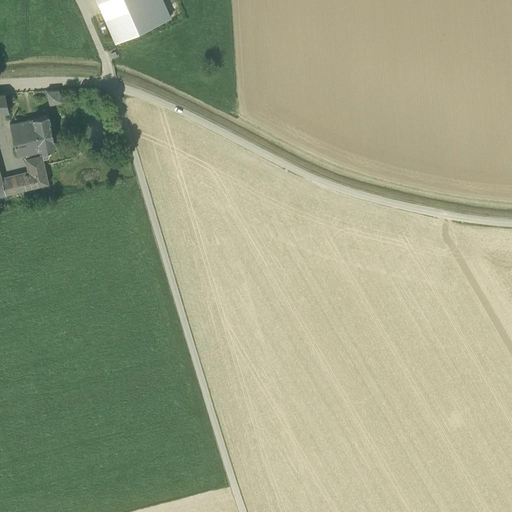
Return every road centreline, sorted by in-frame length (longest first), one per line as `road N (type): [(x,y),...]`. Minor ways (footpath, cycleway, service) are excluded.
road 1 (unclassified): [(112,83),(242,511)]
road 2 (unclassified): [(511,223),(407,211),(319,181),(112,83)]
